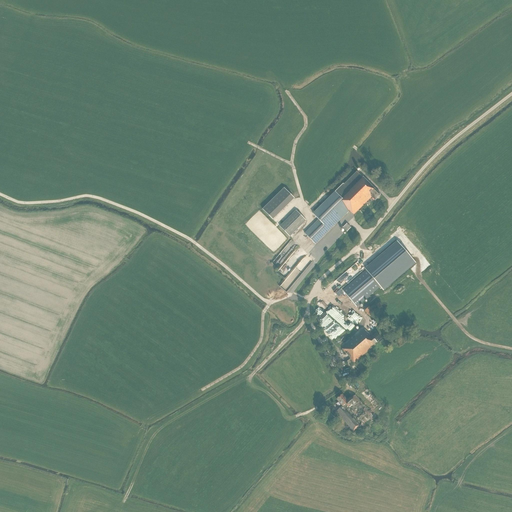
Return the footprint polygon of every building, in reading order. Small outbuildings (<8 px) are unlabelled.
[(371,198),(374,201),(380,196),(380,195),(363,177),(362,178),(357,172),(343,185),(313,215),(318,220),(304,234),(315,245),(349,211),(353,216),(371,198)] [(307,208),(313,214),(327,200),(334,193),(328,187),(321,194),(307,208)] [(263,209),(273,220),(294,198),(284,188),(263,209)] [(290,237),(306,221),(296,210),(280,227),(290,237)] [(343,228),(347,232),(351,228),(347,224),(343,228)] [(292,256),(282,267),(284,269),(285,268),(287,270),(289,268),(291,270),(299,262),(292,256)] [(374,295),(377,292),(375,291),(380,287),(366,270),(342,291),(356,307),(372,293),(374,295)] [(369,316),(374,311),(369,307),(365,311),(369,316)] [(360,316),(349,309),(346,315),(357,322),(360,316)] [(372,337),(368,333),(365,330),(342,349),(351,359),(347,362),(350,366),(372,348),(371,347),(381,338),(377,333),(372,337)] [(368,368),(361,361),(355,366),(362,373),(368,368)] [(337,399),(343,406),(336,411),(353,432),(372,416),(355,395),(352,398),(351,397),(348,401),(343,394),(337,399)] [(353,432),(373,416),(372,416),(353,432)]
